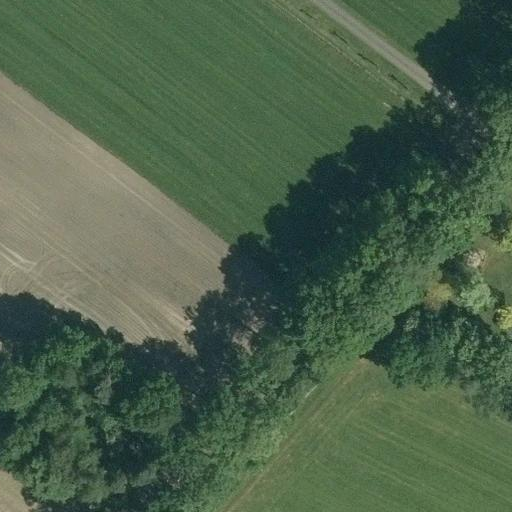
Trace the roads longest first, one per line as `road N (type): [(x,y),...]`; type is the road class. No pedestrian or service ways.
road 1 (unclassified): [(151,511),(511,112)]
road 2 (unknown): [(492,134),(318,0)]
